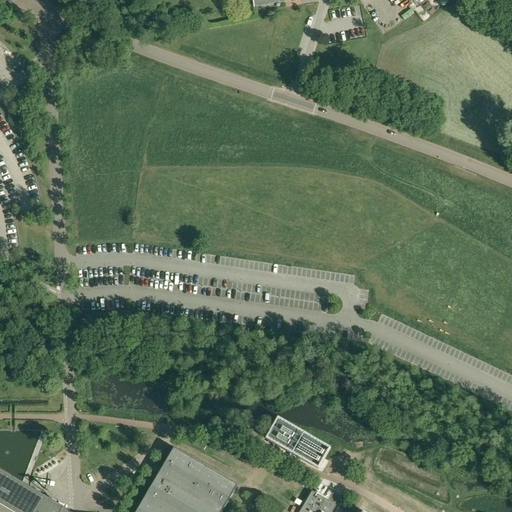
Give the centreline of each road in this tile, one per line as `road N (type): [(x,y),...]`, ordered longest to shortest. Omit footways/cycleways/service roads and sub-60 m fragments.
road 1 (unclassified): [(47,12),(76,511)]
road 2 (unclassified): [(511,181),(47,12)]
